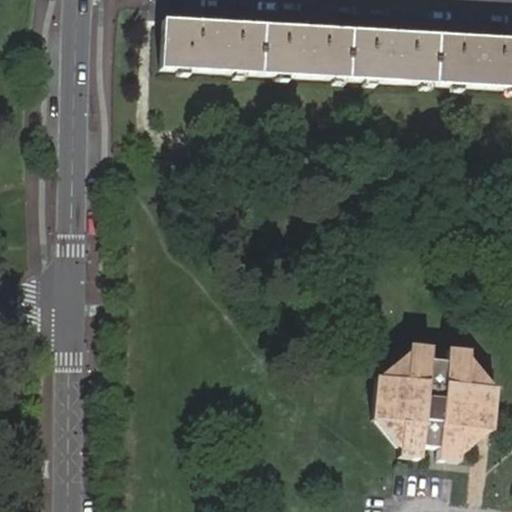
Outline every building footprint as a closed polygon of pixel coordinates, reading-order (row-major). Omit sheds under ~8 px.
[(511,41),(161,22),(158,71),(511,90),(511,41)] [(389,382),(380,381),(377,381),(373,422),(379,423),(388,424),(401,443),(400,452),(399,460),(422,463),(424,450),(439,452),(438,464),(459,467),(460,460),(460,450),(479,434),(489,435),(494,435),(499,393),(493,392),(483,391),(469,373),(470,361),(470,353),(450,351),(449,363),(433,361),(434,350),(411,348),(409,356),(408,366),(389,382)] [(409,356),(380,381),(389,382),(408,366),(409,356)] [(493,392),(470,361),(469,373),(483,391),(493,392)] [(388,424),(379,423),(400,452),(401,443),(388,424)] [(460,460),(489,435),(479,434),(460,450),(460,460)]
